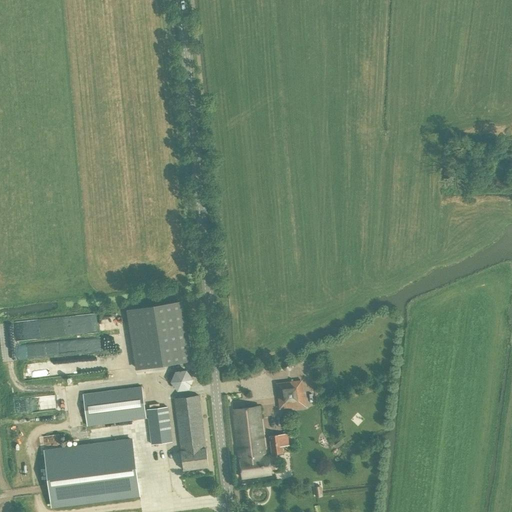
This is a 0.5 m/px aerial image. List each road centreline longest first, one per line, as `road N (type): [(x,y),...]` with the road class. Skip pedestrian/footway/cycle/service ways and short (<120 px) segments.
road 1 (tertiary): [(231,511),(180,0)]
road 2 (track): [(227,484),(284,476),(282,460),(331,451)]
